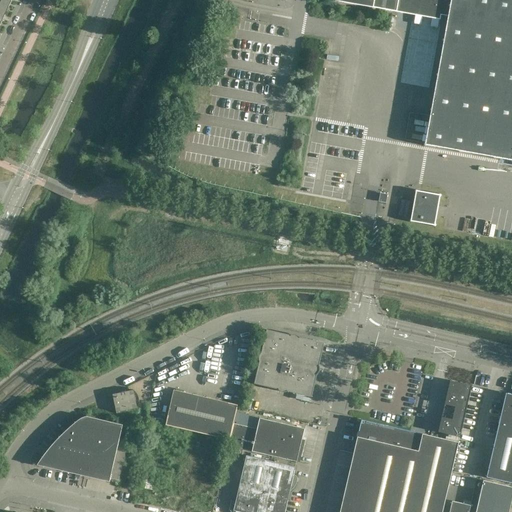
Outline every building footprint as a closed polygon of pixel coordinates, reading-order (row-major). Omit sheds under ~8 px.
[(0,0),(0,8),(6,11),(11,1),(7,0),(0,0)] [(511,0),(334,0),(335,1),(440,20),(441,15),(448,17),(444,40),(443,40),(442,41),(443,42),(437,74),(436,75),(436,76),(437,77),(431,109),(430,109),(430,110),(431,111),(425,143),(424,144),(424,145),(424,146),(426,146),(427,145),(458,151),(459,152),(460,152),(461,152),(473,154),(473,153),(481,154),(481,155),(493,157),(494,158),(495,159),(496,158),(500,159),(511,160),(511,0)] [(438,195),(418,191),(417,190),(416,190),(415,190),(415,191),(415,193),(411,219),(410,220),(409,221),(410,222),(411,222),(412,222),(433,225),(434,226),(435,227),(436,226),(436,225),(435,224),(437,213),(436,213),(437,207),(438,207),(440,197),(441,196),(441,195),(440,194),(439,194),(438,195)] [(386,203),(387,195),(381,194),(379,201),(386,203)] [(273,331),(267,330),(266,330),(264,340),(263,341),(264,341),(263,344),(262,347),(262,348),(262,349),(261,353),(260,356),(258,365),(258,366),(257,369),(257,370),(257,372),(256,372),(256,373),(256,375),(255,377),(256,377),(254,383),(254,384),(261,385),(261,386),(262,386),(265,386),(266,387),(266,386),(267,387),(269,387),(272,388),(273,388),(275,389),(290,392),(293,393),(294,393),(296,393),(296,394),(297,394),(300,394),(301,395),(301,394),(303,395),(304,395),(311,397),(312,396),(313,390),(314,389),(313,389),(314,386),(314,385),(315,383),(315,382),(316,379),(316,378),(316,376),(317,376),(317,372),(318,368),(319,364),(320,362),(320,361),(320,358),(321,358),(321,357),(321,355),(322,354),(321,354),(322,351),(324,343),(316,341),(313,341),(313,340),(312,340),(310,340),(309,339),(309,340),(306,339),(305,339),(303,338),(297,337),(293,336),(287,335),(285,334),(284,334),(281,333),(282,333),(280,333),(278,333),(278,332),(277,332),(274,332),(273,331)] [(460,437),(472,386),(450,380),(450,381),(450,384),(449,384),(449,385),(450,385),(448,391),(448,390),(447,391),(448,391),(447,397),(446,397),(446,398),(447,398),(445,404),(444,404),(445,405),(444,410),(443,410),(443,411),(442,417),(441,417),(441,418),(442,418),(441,424),(440,423),(440,424),(439,430),(438,430),(438,432),(460,437)] [(126,411),(137,408),(138,407),(138,406),(139,405),(139,404),(139,402),(139,401),(139,400),(139,399),(139,397),(138,396),(138,395),(137,394),(136,393),(136,392),(134,391),(134,390),(128,391),(127,389),(129,389),(129,388),(121,390),(122,394),(117,395),(117,394),(112,394),(116,414),(126,412),(126,411)] [(238,405),(237,405),(174,390),(165,425),(229,440),(230,440),(236,413),(238,405)] [(511,394),(506,393),(505,395),(486,477),(511,483),(511,394)] [(296,462),(302,437),(304,428),(236,413),(230,440),(229,440),(228,446),(296,462)] [(109,482),(123,425),(87,417),(85,417),(83,418),(81,419),(75,422),(70,427),(64,433),(61,436),(56,440),(47,451),(41,459),(37,465),(109,482)] [(442,511),(458,442),(455,442),(455,441),(454,441),(441,438),(427,435),(361,420),(359,431),(359,432),(358,432),(357,433),(357,436),(357,437),(358,437),(354,453),(353,454),(354,454),(351,469),(350,469),(350,470),(350,471),(347,486),(346,486),(346,487),(343,502),(342,502),(342,503),(343,503),(340,511),(442,511)] [(239,511),(284,511),(295,467),(246,456),(243,471),(242,479),(241,479),(233,511),(239,511)] [(483,483),(479,482),(478,482),(477,483),(476,484),(476,485),(477,486),(477,487),(478,487),(482,488),(481,490),(482,490),(479,499),(475,511),(508,511),(511,498),(511,487),(483,480),(483,483)] [(469,511),(471,505),(452,501),(452,502),(451,509),(450,509),(449,511),(469,511)]
